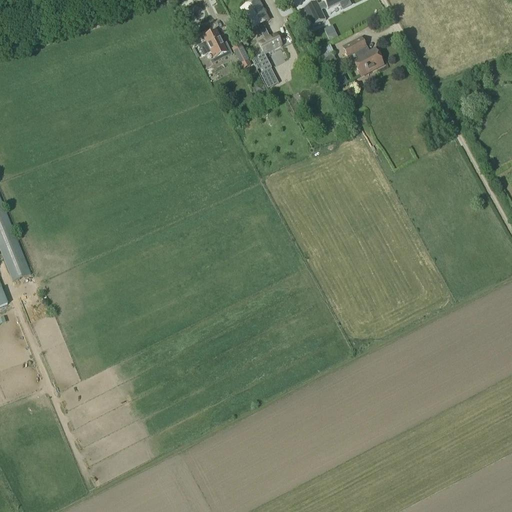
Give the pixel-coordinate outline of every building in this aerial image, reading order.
[(321,0),(323,4),(317,8),(316,5),(316,4),(315,4),(303,10),(303,11),(312,28),(311,28),(311,29),(325,22),(325,21),(324,22),(320,13),(326,10),(327,11),(339,5),(342,11),(350,7),(347,1),(349,0),(348,0),(321,0)] [(258,2),(241,11),(251,31),(257,27),(262,25),(268,22),(258,2)] [(262,25),(257,27),(263,41),(257,44),(262,53),(259,54),(261,56),(251,62),(256,72),(261,69),(263,73),(270,69),(264,56),(281,47),(275,35),(268,38),(262,25)] [(248,31),(240,35),(243,42),(252,38),(248,31)] [(206,44),(198,48),(202,58),(210,54),(213,60),(226,54),(216,33),(203,39),(206,44)] [(360,42),(342,51),(347,60),(353,57),(356,62),(352,64),(359,80),(381,69),(374,53),(367,57),(360,42)] [(240,47),(232,51),(242,71),(250,67),(240,47)] [(331,57),(324,60),(328,69),(335,66),(331,57)] [(340,81),(345,91),(352,87),(348,77),(340,81)] [(304,109),(308,107),(304,97),(299,99),(304,109)] [(0,199),(0,253),(12,283),(31,276),(0,199)] [(0,313),(14,307),(6,291),(0,293),(0,313)]
